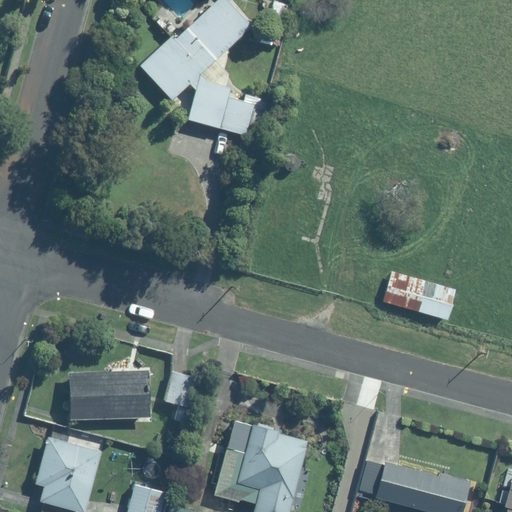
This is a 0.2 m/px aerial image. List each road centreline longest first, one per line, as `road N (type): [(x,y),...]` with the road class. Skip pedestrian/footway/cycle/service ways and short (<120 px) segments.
road 1 (residential): [(19,261),(511,395)]
road 2 (residential): [(19,261),(85,0)]
